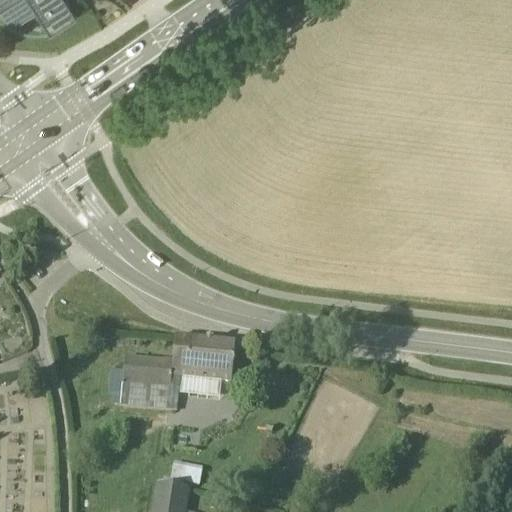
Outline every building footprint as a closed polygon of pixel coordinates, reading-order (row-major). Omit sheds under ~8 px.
[(0,0),(0,18),(0,19),(4,22),(7,25),(11,27),(35,12),(49,34),(76,17),(65,0),(0,0)] [(230,384),(234,346),(175,339),(172,365),(128,360),(123,406),(175,412),(177,392),(180,393),(181,382),(230,384)] [(168,449),(197,454),(201,430),(171,426),(168,449)] [(198,488),(201,473),(174,467),(171,482),(198,488)] [(184,511),(188,491),(155,487),(150,511),(184,511)]
